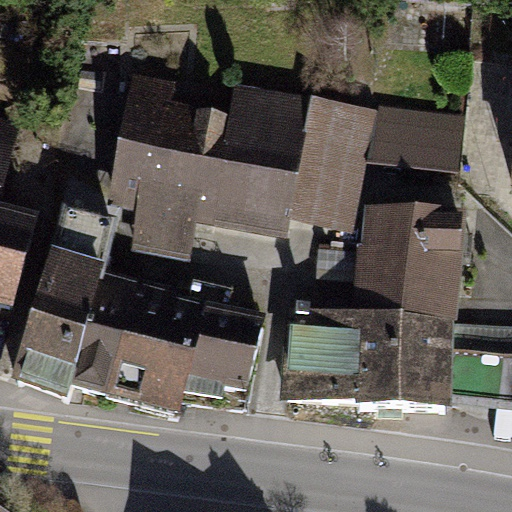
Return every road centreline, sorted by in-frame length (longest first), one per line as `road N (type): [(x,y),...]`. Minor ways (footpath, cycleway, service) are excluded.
road 1 (tertiary): [(502,511),(194,462)]
road 2 (tertiary): [(194,462),(0,438)]
